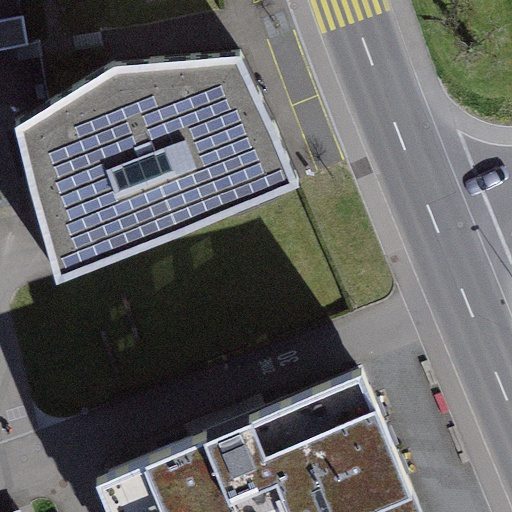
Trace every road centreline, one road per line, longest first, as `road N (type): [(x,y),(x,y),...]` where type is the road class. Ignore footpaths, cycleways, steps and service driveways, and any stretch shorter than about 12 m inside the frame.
road 1 (residential): [(347,0),(436,226)]
road 2 (residential): [(436,226),(511,411)]
